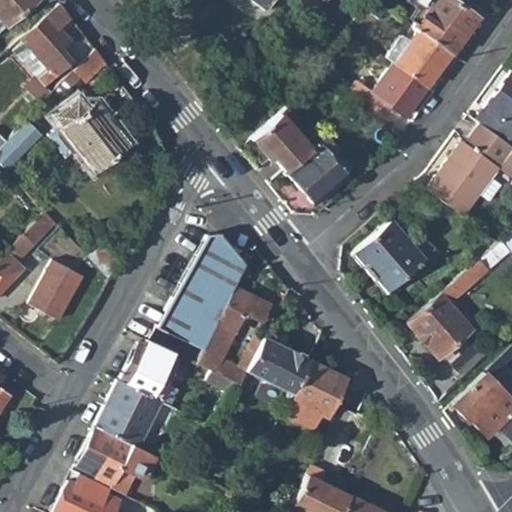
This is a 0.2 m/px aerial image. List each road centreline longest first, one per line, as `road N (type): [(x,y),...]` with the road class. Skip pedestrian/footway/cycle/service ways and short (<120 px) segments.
road 1 (residential): [(297,254),(411,154),(511,17)]
road 2 (tertiary): [(475,511),(297,254)]
road 3 (residential): [(215,152),(173,209),(68,396)]
road 4 (tertiary): [(215,152),(93,0)]
road 5 (residential): [(68,396),(5,511)]
road 6 (tertiary): [(297,254),(215,152)]
